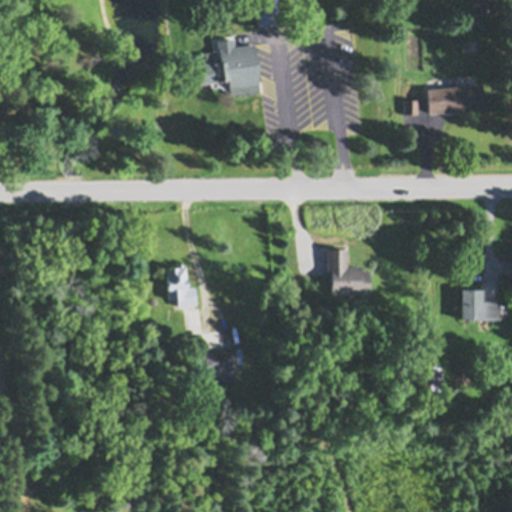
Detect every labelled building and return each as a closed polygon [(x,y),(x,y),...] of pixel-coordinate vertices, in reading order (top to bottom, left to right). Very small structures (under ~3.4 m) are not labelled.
[(275,0),(278,19),(259,22),(255,0),(275,0)] [(471,0),(495,0),(496,11),(473,13),(471,0)] [(212,58),(219,57),(217,36),(232,34),(233,42),(253,40),(259,89),(238,92),(238,91),(229,92),(227,74),(216,75),(217,79),(199,81),(196,59),(212,58)] [(482,81),(483,106),(428,110),(426,85),(482,81)] [(403,97),(417,97),(417,111),(403,111),(403,97)] [(325,245),(346,245),(346,263),(359,262),(359,267),(368,267),(369,290),(330,291),(330,270),(326,270),(325,245)] [(176,301),(176,294),(167,294),(166,284),(165,284),(165,272),(165,262),(183,262),(184,271),(185,271),(185,282),(194,282),(194,301),(176,301)] [(460,285),(482,285),(481,298),(498,298),(498,317),(460,315),(460,285)] [(197,348),(234,346),(235,369),(234,369),(235,377),(199,379),(198,364),(197,364),(197,348)] [(420,364),(442,367),(440,387),(417,384),(420,364)]
